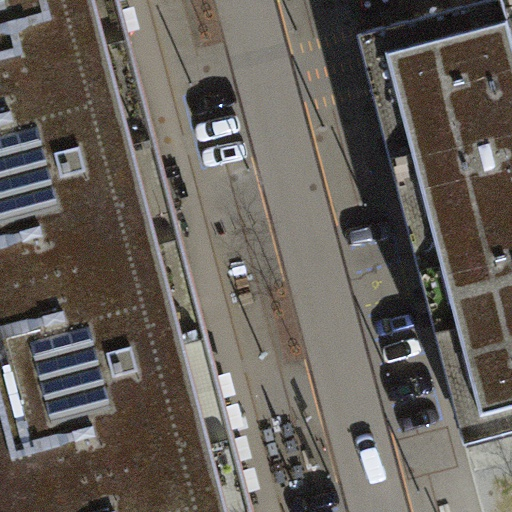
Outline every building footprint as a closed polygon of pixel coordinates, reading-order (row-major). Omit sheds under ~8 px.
[(0,0),(0,69),(132,35),(122,0),(0,0)] [(423,279),(511,255),(511,0),(484,0),(358,33),(366,64),(423,279)] [(0,288),(186,240),(132,35),(0,69),(0,288)] [(0,502),(237,440),(186,240),(0,288),(0,502)] [(511,255),(423,279),(466,441),(511,429),(511,255)] [(0,511),(256,511),(237,440),(0,502),(0,511)]
